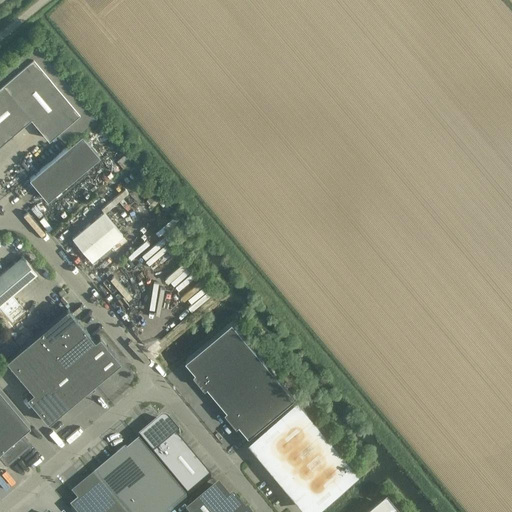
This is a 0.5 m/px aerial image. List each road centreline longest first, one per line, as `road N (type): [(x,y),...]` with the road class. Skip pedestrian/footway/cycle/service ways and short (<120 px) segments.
road 1 (unclassified): [(0,223),(31,233),(155,380)]
road 2 (unclassified): [(0,510),(155,380)]
road 3 (unclassified): [(155,380),(265,511)]
